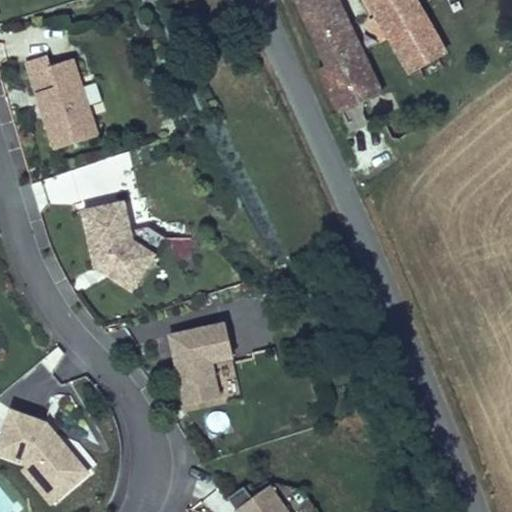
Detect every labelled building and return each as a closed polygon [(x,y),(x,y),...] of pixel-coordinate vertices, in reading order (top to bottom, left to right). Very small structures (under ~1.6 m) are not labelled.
[(383,95),(340,0),(302,0),(329,64),(321,67),(343,113),(383,95)] [(448,62),(410,0),(373,0),(420,77),(425,74),(448,62)] [(48,55),(26,61),(52,155),(100,137),(71,61),(53,66),(48,55)] [(448,62),(425,74),(431,89),(446,83),(455,79),(452,73),(448,62)] [(122,205),(83,212),(92,267),(134,298),(156,259),(136,245),(122,205)] [(225,327),(168,337),(186,411),(227,404),(214,372),(235,363),(225,327)] [(45,424),(10,411),(0,438),(0,456),(21,469),(50,507),(90,477),(45,424)] [(286,511),(271,492),(240,511),(286,511)]
